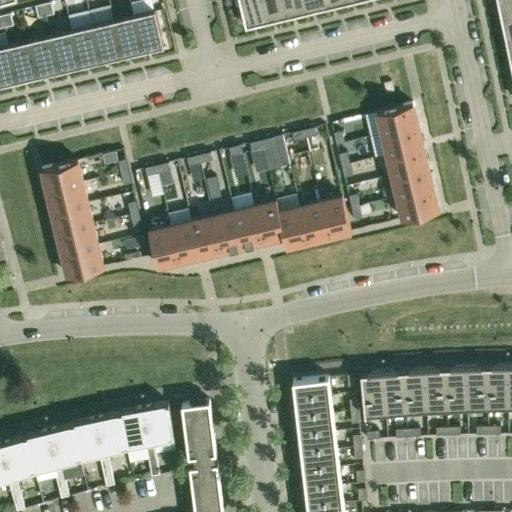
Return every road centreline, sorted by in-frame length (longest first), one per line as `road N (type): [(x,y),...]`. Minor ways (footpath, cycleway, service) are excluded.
road 1 (residential): [(510,273),(396,288),(244,323)]
road 2 (residential): [(510,273),(455,12)]
road 3 (residential): [(455,12),(213,71)]
road 4 (residential): [(244,323),(0,336)]
road 5 (residential): [(213,71),(0,123)]
road 6 (residential): [(267,511),(244,323)]
